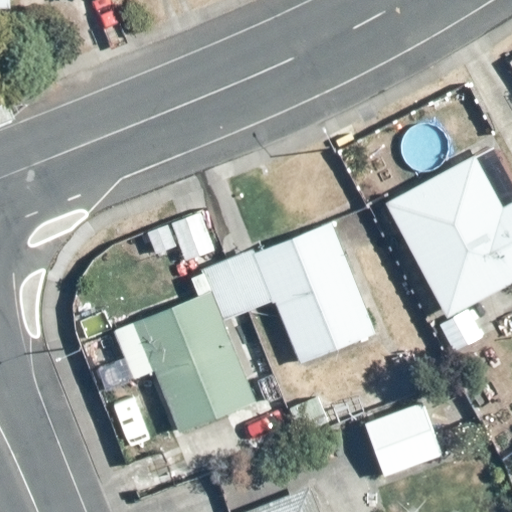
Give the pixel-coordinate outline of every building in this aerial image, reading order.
[(511,100),(507,92),(394,151),(450,258),(511,225),(511,100)] [(385,274),(343,176),(269,207),(311,305),(385,274)] [(221,243),(144,272),(184,376),(261,347),(221,243)] [(441,454),(422,399),(363,418),(381,473),(441,454)] [(286,434),(273,403),(235,420),(248,450),(286,434)] [(349,511),(320,434),(223,471),(238,511),(349,511)]
